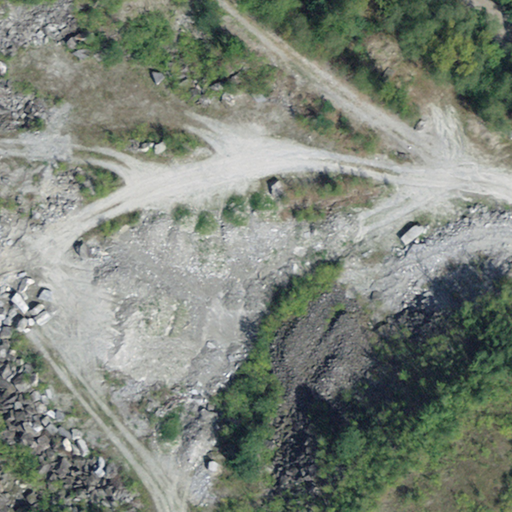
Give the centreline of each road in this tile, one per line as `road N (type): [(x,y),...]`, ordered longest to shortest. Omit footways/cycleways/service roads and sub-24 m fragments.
road 1 (track): [(443,171),(286,162),(186,180),(79,207),(26,250),(23,307),(158,511)]
road 2 (track): [(511,187),(469,155),(363,102),(226,0)]
road 3 (track): [(469,155),(375,211),(244,261),(173,304)]
road 4 (track): [(186,180),(0,150)]
